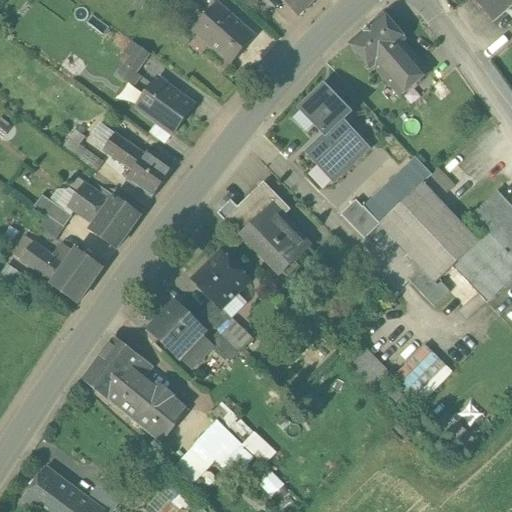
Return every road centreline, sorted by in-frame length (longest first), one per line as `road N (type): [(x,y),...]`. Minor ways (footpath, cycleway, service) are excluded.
road 1 (tertiary): [(0,464),(236,134),(362,0)]
road 2 (residential): [(511,121),(426,0)]
